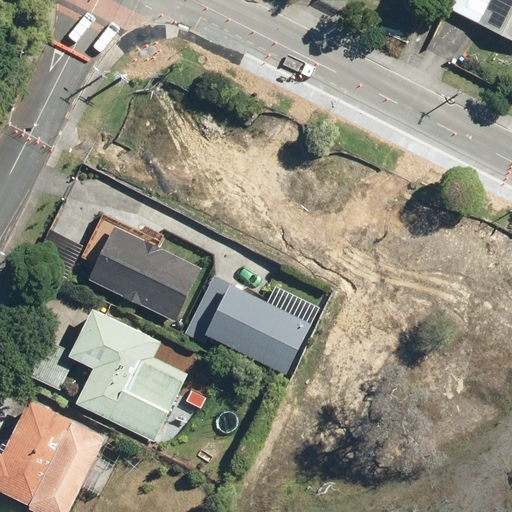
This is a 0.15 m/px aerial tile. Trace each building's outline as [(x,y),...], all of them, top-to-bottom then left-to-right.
[(511,36),(511,0),(454,0),(451,9),(511,36)] [(185,136),(175,156),(139,139),(121,176),(162,196),(165,189),(242,226),(275,158),(241,140),(232,159),(185,136)] [(343,275),(381,191),(334,168),(310,220),(297,214),(282,247),(343,275)] [(126,211),(95,271),(182,315),(213,255),(126,211)] [(299,359),(324,309),(247,270),(243,278),(222,267),(193,323),(224,339),(232,325),(299,359)] [(445,304),(373,268),(352,316),(421,351),(445,304)] [(100,306),(76,353),(99,364),(81,401),(158,439),(191,372),(157,355),(165,338),(100,306)] [(511,334),(473,316),(447,367),(511,399),(511,334)] [(61,390),(78,357),(47,341),(30,374),(61,390)] [(0,483),(32,500),(30,504),(46,511),(69,511),(110,435),(37,396),(9,448),(4,446),(0,453),(0,483)] [(320,419),(296,469),(287,465),(270,501),(279,505),(292,511),(335,511),(369,442),(320,419)]
